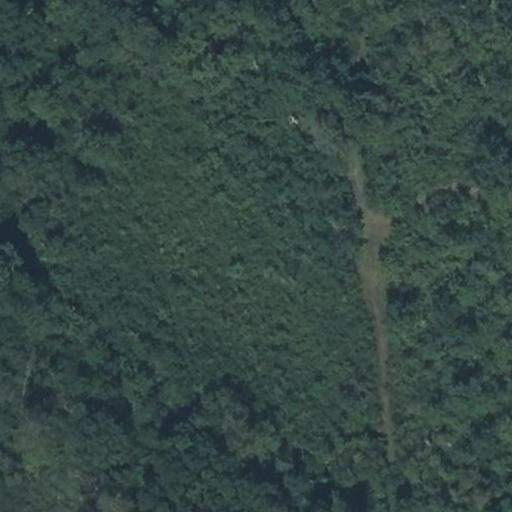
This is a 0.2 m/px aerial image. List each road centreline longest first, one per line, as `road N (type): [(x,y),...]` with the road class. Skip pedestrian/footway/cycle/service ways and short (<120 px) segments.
road 1 (track): [(511,203),(400,196),(359,180),(352,0)]
road 2 (track): [(0,425),(114,511)]
